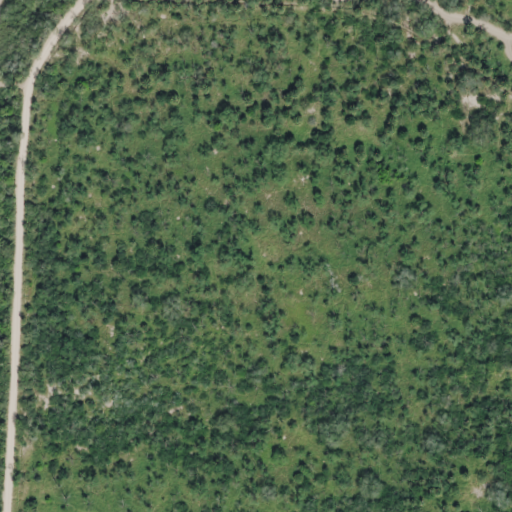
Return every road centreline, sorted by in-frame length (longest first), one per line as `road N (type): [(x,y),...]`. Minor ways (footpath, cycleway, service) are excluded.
road 1 (track): [(80,0),(24,103),(10,511)]
road 2 (track): [(336,0),(430,4),(511,45)]
